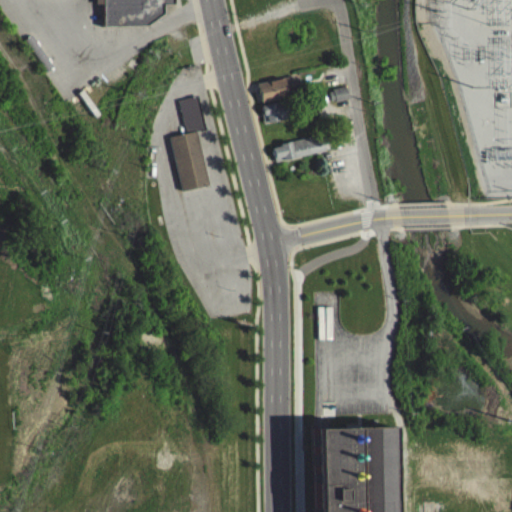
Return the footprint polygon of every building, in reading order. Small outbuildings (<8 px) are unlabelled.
[(146,24),(102,25),(101,0),(172,0),(173,4),(161,4),(162,13),(146,24)] [(257,82),(292,74),(296,89),(285,91),(286,95),(261,101),(257,82)] [(345,83),(348,97),(335,100),(334,98),(330,99),(328,90),(332,89),(332,87),(345,83)] [(330,108),(346,104),(344,92),(327,95),(330,108)] [(197,94),(178,98),(186,132),(169,136),(182,190),(208,184),(196,130),(205,128),(197,94)] [(260,105),(285,99),(289,116),(264,122),(260,105)] [(272,147),(280,145),(279,143),(319,133),(323,149),(275,161),(272,147)] [(310,511),(308,434),(387,432),(388,511),(310,511)]
